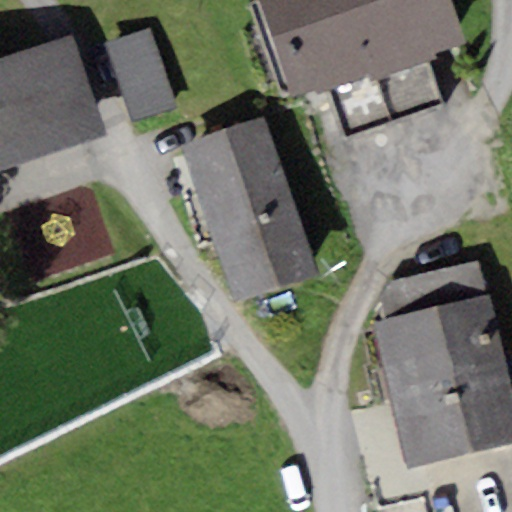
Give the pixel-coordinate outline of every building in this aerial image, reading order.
[(448,0),(258,0),(293,103),(464,45),(448,0)] [(175,111),(149,29),(105,42),(131,125),(175,111)] [(73,38),(0,62),(0,169),(105,135),(73,38)] [(317,276),(264,120),(180,148),(234,304),(317,276)] [(386,320),(484,296),(476,263),(388,282),(380,297),(386,320)] [(511,444),(511,382),(491,295),(484,296),(386,320),(371,323),(407,470),(511,444)]
